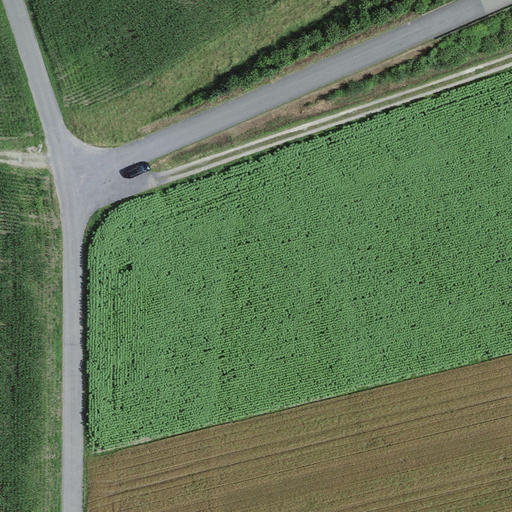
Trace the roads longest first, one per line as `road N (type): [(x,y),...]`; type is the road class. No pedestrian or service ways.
road 1 (unclassified): [(487,0),(142,149),(65,163)]
road 2 (track): [(97,160),(128,177),(167,176),(511,59)]
road 3 (unclassified): [(65,163),(73,235),(72,511)]
road 4 (unclassified): [(13,0),(65,163)]
